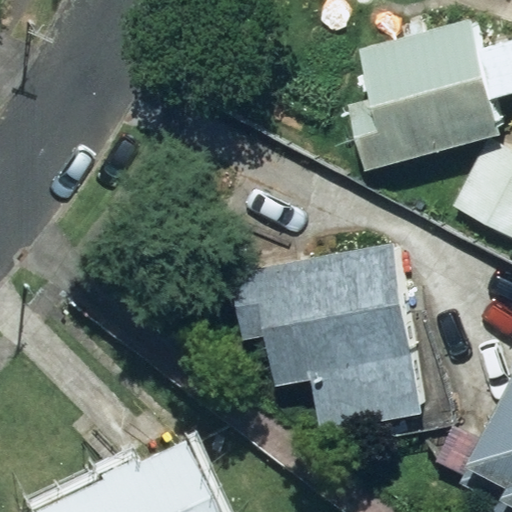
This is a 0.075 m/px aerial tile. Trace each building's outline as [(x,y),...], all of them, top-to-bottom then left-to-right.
[(376,41),(389,88),(369,93),(386,155),(511,120),(511,99),(487,10),(376,41)] [(511,140),(501,134),(465,198),(511,224),(511,140)] [(416,230),(249,266),(263,330),(289,324),(299,374),(336,366),(347,417),(451,394),(416,230)] [(511,463),(511,474),(491,511),(511,511),(511,408),(489,451),(511,463)] [(231,511),(194,431),(43,500),(48,511),(231,511)]
